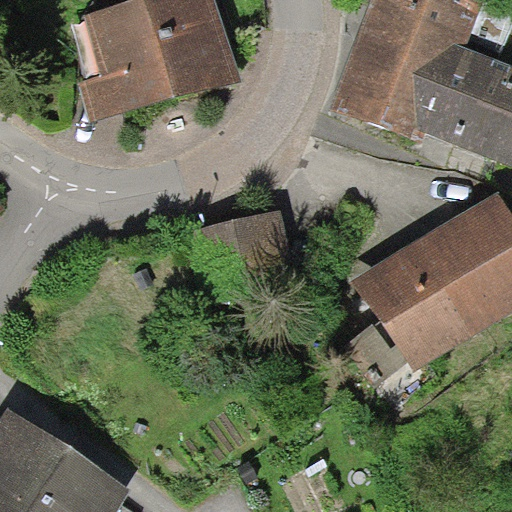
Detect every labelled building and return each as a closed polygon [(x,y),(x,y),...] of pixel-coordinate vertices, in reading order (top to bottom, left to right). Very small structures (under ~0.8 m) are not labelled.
[(222,0),(113,0),(94,5),(110,67),(86,74),(96,112),(242,73),(222,0)] [(511,143),(511,51),(469,36),(481,0),(376,0),(343,92),(422,121),(425,112),(511,143)] [(511,187),(503,173),(360,267),(416,352),(511,289),(511,187)] [(284,204),(197,222),(211,289),(298,271),(284,204)] [(12,408),(0,426),(0,511),(120,511),(135,489),(12,408)]
